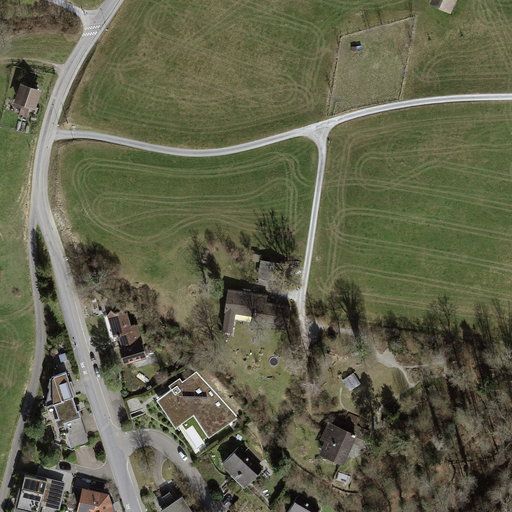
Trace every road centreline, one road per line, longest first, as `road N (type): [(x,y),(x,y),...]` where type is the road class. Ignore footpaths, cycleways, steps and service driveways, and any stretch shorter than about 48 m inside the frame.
road 1 (residential): [(113,0),(53,106),(38,182),(112,447)]
road 2 (track): [(45,135),(227,151),(380,107),(511,94)]
road 3 (track): [(39,206),(32,244),(38,377),(0,511)]
road 4 (track): [(320,125),(302,310),(303,327),(316,339)]
road 5 (residential): [(219,511),(164,444),(151,438),(112,447)]
